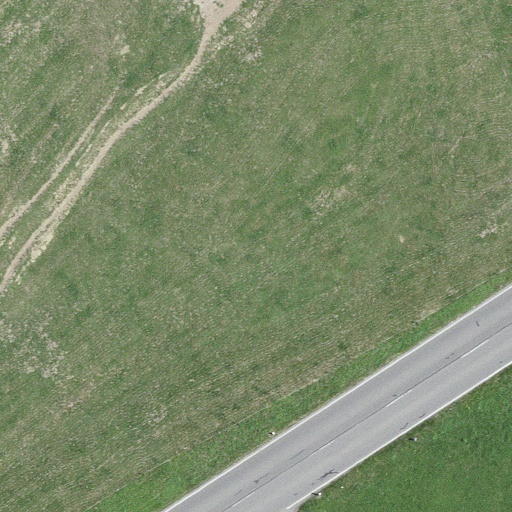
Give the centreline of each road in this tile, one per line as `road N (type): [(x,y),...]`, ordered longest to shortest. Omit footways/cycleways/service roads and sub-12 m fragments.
road 1 (primary): [(511,327),(230,511)]
road 2 (track): [(0,316),(99,247)]
